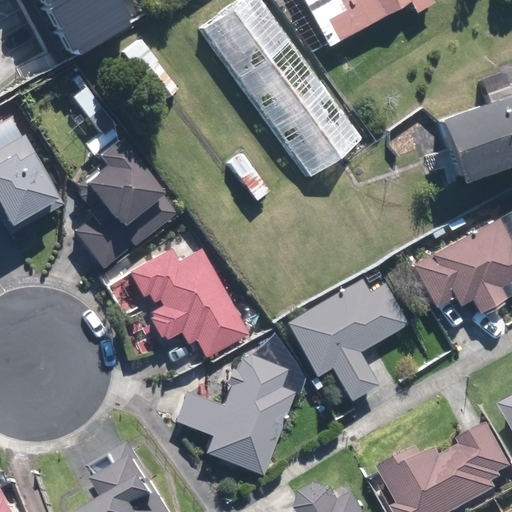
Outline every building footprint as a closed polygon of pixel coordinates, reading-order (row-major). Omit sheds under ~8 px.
[(36,0),(50,25),(95,0),(36,0)] [(118,0),(95,0),(50,25),(66,52),(128,17),(118,0)] [(256,0),(235,0),(197,29),(307,176),(359,138),(256,0)] [(292,0),(323,53),(401,8),(407,18),(427,6),(423,0),(292,0)] [(177,86),(135,39),(113,58),(156,105),(177,86)] [(80,86),(64,99),(95,136),(110,124),(80,86)] [(511,94),(421,124),(441,186),(511,162),(511,94)] [(0,110),(0,126),(7,135),(23,123),(8,104),(0,110)] [(20,137),(0,147),(0,239),(58,207),(20,137)] [(68,235),(98,274),(173,215),(112,138),(83,160),(91,171),(67,189),(90,218),(68,235)] [(237,149),(218,163),(249,205),(268,192),(237,149)] [(488,220),(404,265),(428,309),(445,300),(449,309),(462,302),(470,317),(511,294),(511,238),(502,244),(488,220)] [(165,250),(118,275),(155,344),(173,335),(179,347),(187,342),(197,360),(243,335),(196,247),(170,261),(165,250)] [(356,278),(274,324),(306,380),(324,369),(342,401),(369,385),(351,354),(403,325),(380,284),(364,293),(356,278)] [(193,454),(254,478),(288,394),(273,388),(280,371),(230,351),(209,403),(179,391),(166,424),(200,437),(193,454)] [(511,432),(511,402),(499,410),(511,432)] [(392,511),(459,511),(511,482),(511,468),(487,425),(423,462),(416,449),(376,472),(398,509),(392,511)] [(171,511),(129,444),(84,472),(105,506),(95,511),(171,511)] [(365,511),(355,494),(339,503),(332,491),(315,486),(299,494),(296,511),(295,511),(365,511)] [(0,511),(12,511),(0,490),(0,511)]
